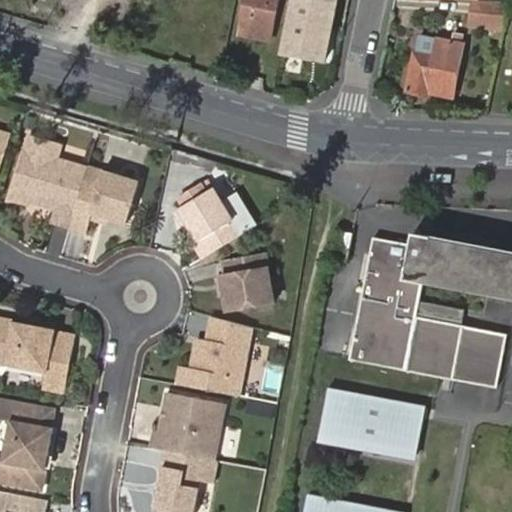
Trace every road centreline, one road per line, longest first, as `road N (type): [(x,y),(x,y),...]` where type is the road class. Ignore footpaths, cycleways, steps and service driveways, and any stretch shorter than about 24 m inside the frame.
road 1 (residential): [(0,253),(29,272),(140,295),(96,511)]
road 2 (secondary): [(343,141),(0,47)]
road 3 (secondary): [(511,150),(343,141)]
road 4 (residential): [(372,0),(343,141)]
